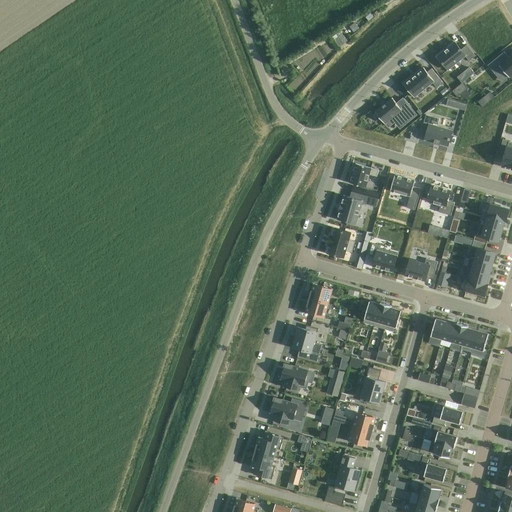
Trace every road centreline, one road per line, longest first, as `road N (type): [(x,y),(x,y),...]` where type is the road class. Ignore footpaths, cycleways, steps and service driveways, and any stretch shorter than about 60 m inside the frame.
road 1 (unclassified): [(163,511),(238,301),(318,143)]
road 2 (residential): [(302,258),(210,511)]
road 3 (residential): [(427,299),(366,511)]
road 4 (unclassified): [(324,137),(392,62),(478,0)]
road 5 (residential): [(341,144),(511,190)]
road 6 (unclassified): [(318,143),(271,98),(235,0)]
road 7 (residential): [(511,354),(466,511)]
road 8 (residential): [(427,299),(302,258)]
road 9 (residential): [(302,258),(341,144)]
